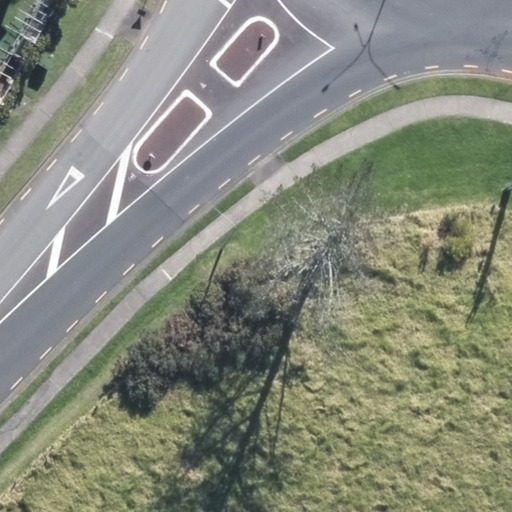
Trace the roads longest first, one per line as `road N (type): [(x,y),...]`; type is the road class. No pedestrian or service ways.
road 1 (tertiary): [(0,307),(293,0)]
road 2 (tertiary): [(511,9),(453,32),(401,31),(334,0)]
